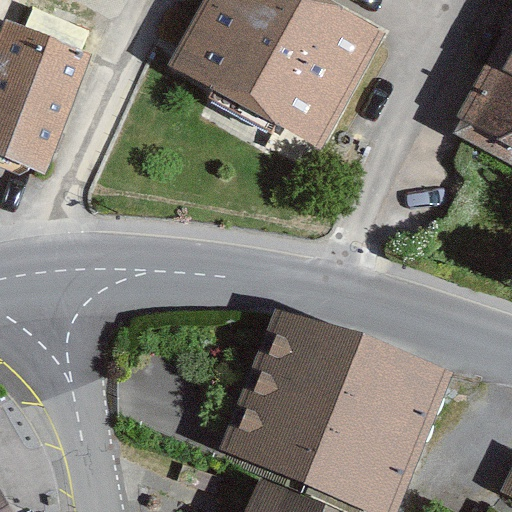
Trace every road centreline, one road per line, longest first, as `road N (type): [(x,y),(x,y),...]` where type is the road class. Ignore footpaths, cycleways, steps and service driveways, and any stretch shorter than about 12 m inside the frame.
road 1 (tertiary): [(511,348),(333,292),(184,271),(46,271)]
road 2 (residential): [(99,511),(46,271)]
